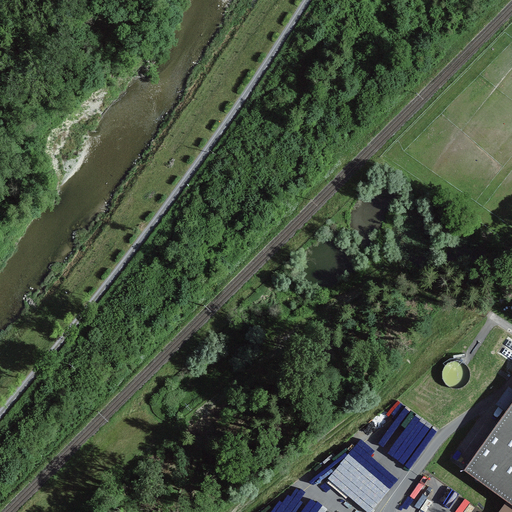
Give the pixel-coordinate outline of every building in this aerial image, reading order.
[(445,359),(444,379),(462,380),(463,360),(445,359)] [(404,462),(421,438),(428,442),(438,427),(397,399),(370,437),(389,450),(389,451),(404,462)] [(511,404),(464,470),(511,504),(511,404)] [(361,511),(368,511),(390,486),(377,475),(384,466),(373,457),(378,450),(361,436),(339,464),(337,463),(322,481),(361,511)] [(279,507),(274,511),(336,511),(313,494),(313,495),(302,487),(284,510),(279,507)]
